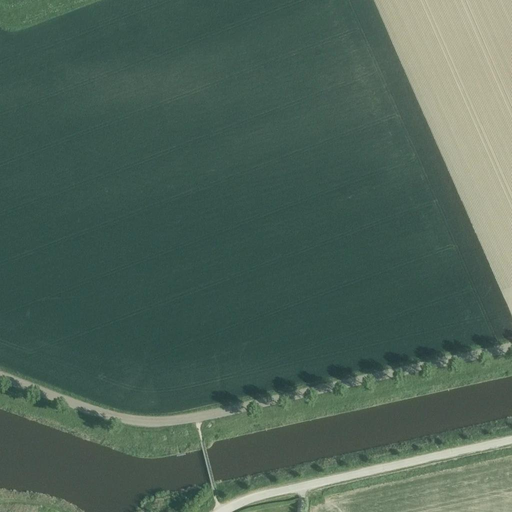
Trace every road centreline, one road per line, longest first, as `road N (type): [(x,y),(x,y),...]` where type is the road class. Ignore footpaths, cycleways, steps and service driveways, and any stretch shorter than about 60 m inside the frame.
road 1 (track): [(511,347),(195,417)]
road 2 (unclassified): [(222,511),(284,490),(511,440)]
road 3 (track): [(195,417),(125,420),(0,376)]
